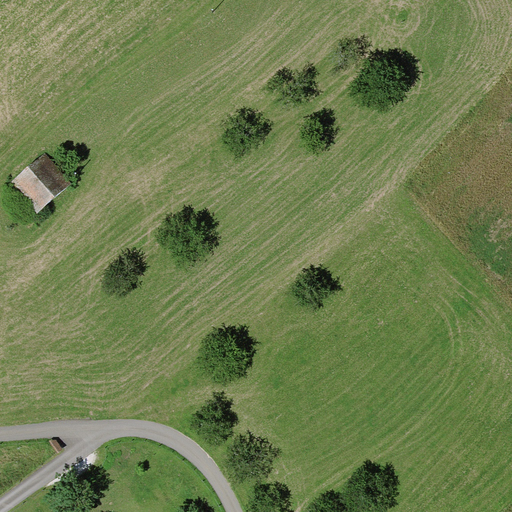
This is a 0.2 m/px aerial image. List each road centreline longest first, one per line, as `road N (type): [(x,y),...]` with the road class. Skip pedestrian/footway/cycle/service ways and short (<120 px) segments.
road 1 (unclassified): [(0,435),(143,427),(170,434),(194,449),(233,511)]
road 2 (track): [(98,429),(0,511)]
